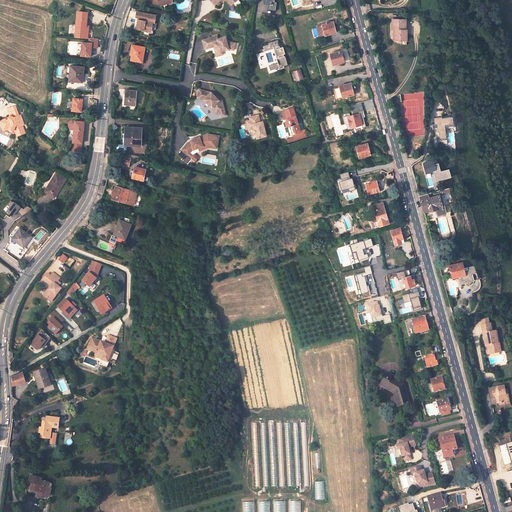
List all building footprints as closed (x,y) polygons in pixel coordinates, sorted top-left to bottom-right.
[(276,10),(277,0),(264,0),(264,3),(268,4),(267,9),(276,10)] [(90,12),(79,11),(78,26),(81,26),(79,37),(90,38),(91,29),(89,29),(90,12)] [(158,15),(138,12),(137,17),(140,18),(138,29),(144,30),(143,34),(149,36),(151,30),(152,30),(154,22),(156,22),(158,15)] [(405,18),(391,18),(391,29),(395,29),(394,38),(407,38),(407,29),(405,29),(405,18)] [(333,20),(318,25),(322,38),(328,36),(328,33),(337,30),(333,20)] [(202,39),(204,48),(215,46),(215,48),(214,48),(215,53),(221,51),(228,49),(233,50),(235,43),(226,41),(225,37),(217,39),(216,35),(202,39)] [(267,42),(262,43),(267,68),(273,67),(273,69),(282,67),(282,65),(286,64),(282,46),(280,47),(277,37),(267,40),(267,42)] [(83,56),(93,57),(94,48),(99,48),(100,39),(91,38),(91,43),(84,43),(83,56)] [(145,46),(133,45),(132,53),(133,53),(132,60),(139,62),(139,64),(144,65),(145,56),(143,56),(145,46)] [(342,50),(331,52),(334,63),(344,60),(342,50)] [(85,67),(71,65),(70,80),(81,81),(82,74),(84,75),(85,67)] [(301,68),(294,70),(296,79),(303,77),(301,68)] [(350,82),(339,85),(342,96),(353,93),(350,82)] [(213,91),(201,88),(199,96),(206,98),(212,106),(214,112),(219,110),(220,115),(225,114),(222,98),(219,99),(217,96),(213,91)] [(138,91),(127,90),(126,104),(137,104),(138,91)] [(82,111),(83,98),(74,97),(73,109),(82,111)] [(25,124),(22,114),(20,115),(16,105),(8,108),(10,115),(9,119),(6,118),(2,120),(0,124),(3,126),(4,130),(12,127),(16,130),(18,135),(26,132),(23,125),(25,124)] [(301,131),(293,106),(285,109),(287,117),(289,117),(289,119),(287,120),(288,125),(290,130),(291,129),(292,133),(301,131)] [(358,112),(348,115),(351,126),(361,123),(358,112)] [(249,118),(245,119),(246,124),(250,123),(252,127),(253,132),(255,132),(256,136),(266,134),(262,119),(259,120),(257,113),(248,115),(249,118)] [(85,123),(69,121),(68,126),(75,127),(72,141),(74,141),(72,150),(80,152),(81,142),(82,143),(85,123)] [(143,128),(126,126),(126,132),(130,132),(128,143),(135,144),(135,142),(140,143),(140,138),(142,139),(143,128)] [(446,126),(438,127),(439,132),(437,132),(437,135),(439,135),(440,139),(447,137),(446,126)] [(4,130),(19,137),(18,135),(16,130),(12,127),(4,130)] [(302,136),(301,131),(292,133),(294,139),(302,136)] [(187,141),(181,148),(191,156),(193,154),(189,151),(192,149),(198,146),(202,145),(209,146),(212,146),(213,144),(217,144),(218,134),(207,133),(190,139),(191,140),(187,141)] [(367,142),(357,145),(359,156),(370,153),(367,142)] [(430,160),(423,162),(426,173),(436,170),(433,159),(432,160),(432,158),(430,159),(430,160)] [(135,164),(132,176),(145,179),(148,166),(135,164)] [(357,190),(355,177),(351,178),(350,172),(341,173),(342,178),(340,179),(342,193),(357,190)] [(54,173),(42,190),(52,198),(65,180),(54,173)] [(377,179),(366,182),(368,192),(380,189),(377,179)] [(133,200),(136,190),(114,184),(110,197),(132,203),(133,200)] [(436,206),(442,205),(439,195),(429,197),(427,192),(419,195),(423,210),(429,208),(430,210),(437,208),(436,206)] [(13,216),(22,207),(15,201),(7,210),(13,216)] [(384,202),(374,205),(377,215),(378,218),(373,220),(375,227),(389,222),(384,202)] [(130,221),(119,217),(113,232),(124,237),(130,221)] [(27,234),(17,226),(10,236),(21,245),(25,240),(24,238),(27,234)] [(391,230),(394,245),(403,242),(400,227),(391,230)] [(117,244),(119,236),(112,234),(110,243),(117,244)] [(376,249),(364,250),(365,264),(374,264),(374,258),(376,258),(376,249)] [(94,286),(103,264),(92,260),(84,283),(94,286)] [(462,262),(450,266),(453,277),(466,274),(466,273),(462,262)] [(49,275),(46,272),(41,280),(51,286),(43,296),(50,301),(60,288),(57,286),(60,283),(57,281),(59,277),(52,272),(49,275)] [(414,275),(401,278),(403,283),(404,283),(406,288),(415,285),(414,283),(416,283),(414,275)] [(67,292),(71,296),(80,286),(76,282),(67,292)] [(419,291),(403,295),(406,307),(401,309),(403,314),(423,309),(419,291)] [(104,297),(93,302),(95,307),(97,306),(101,314),(110,310),(104,297)] [(75,311),(63,299),(55,307),(68,319),(75,311)] [(62,323),(65,320),(54,310),(46,318),(52,324),(49,327),(58,335),(65,326),(62,323)] [(412,320),(415,333),(427,330),(424,317),(412,320)] [(483,331),(491,329),(489,322),(482,324),(483,331)] [(484,332),(490,353),(502,349),(497,329),(484,332)] [(40,351),(48,340),(40,334),(31,344),(40,351)] [(107,363),(116,340),(108,336),(105,344),(92,339),(87,350),(96,354),(95,356),(103,359),(102,360),(102,361),(107,363)] [(433,354),(423,357),(426,369),(438,365),(436,360),(435,361),(433,354)] [(39,370),(42,379),(46,378),(48,385),(57,383),(51,366),(39,370)] [(11,388),(31,381),(27,371),(10,379),(8,380),(10,385),(11,388)] [(400,379),(388,371),(380,383),(391,391),(397,407),(407,404),(400,379)] [(440,378),(429,381),(431,386),(432,386),(434,392),(445,389),(443,384),(442,384),(440,378)] [(501,394),(503,402),(505,401),(511,399),(511,396),(510,388),(508,383),(493,387),(496,395),(501,394)] [(446,400),(436,402),(439,413),(450,410),(449,405),(448,405),(446,400)] [(54,418),(41,417),(41,422),(38,422),(37,429),(37,434),(37,439),(47,440),(47,428),(53,428),(54,418)] [(414,435),(399,440),(401,444),(397,445),(398,450),(401,449),(403,456),(405,456),(406,460),(412,458),(409,447),(416,445),(414,435)] [(453,436),(440,439),(443,458),(451,456),(451,454),(454,453),(453,451),(456,450),(453,436)] [(511,442),(500,445),(505,464),(511,461),(511,442)] [(422,472),(421,466),(410,469),(412,473),(414,472),(415,476),(414,476),(416,480),(418,484),(422,483),(423,486),(435,482),(432,472),(425,474),(424,472),(422,472)] [(37,486),(31,484),(30,490),(38,492),(36,497),(42,499),(43,495),(47,496),(50,489),(47,488),(48,483),(38,481),(37,486)] [(315,500),(325,499),(325,481),(314,482),(315,500)] [(438,493),(426,497),(429,510),(430,510),(443,507),(440,497),(439,497),(438,493)] [(270,511),(270,501),(259,501),(259,511),(270,511)] [(285,511),(285,501),(274,501),(274,511),(285,511)] [(291,501),(290,511),(300,511),(301,501),(291,501)] [(254,511),(254,502),(243,502),(243,511),(254,511)] [(418,511),(416,503),(411,505),(410,503),(402,506),(404,511),(418,511)]
